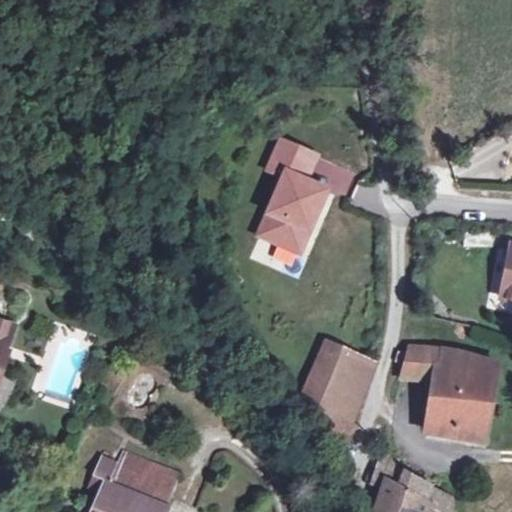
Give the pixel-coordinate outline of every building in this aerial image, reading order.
[(301,171),(313,145),(286,132),(272,161),(288,168),(261,225),(301,244),(329,185),(307,174),(301,171)] [(301,171),(307,174),(321,148),(313,145),(301,171)] [(464,248),(491,249),(492,234),(465,234),(464,248)] [(511,249),(501,299),(511,301),(511,249)] [(0,364),(13,326),(0,322),(0,364)] [(300,402),(309,405),(329,426),(323,439),(340,465),(352,432),(348,431),(371,372),(373,365),(325,344),(300,402)] [(439,367),(441,351),(409,347),(403,375),(434,383),(436,366),(439,367)] [(436,366),(434,383),(426,431),(485,442),(498,366),(453,352),(441,351),(439,367),(436,366)] [(414,477),(399,469),(395,466),(390,461),(389,455),(385,453),(373,485),(383,488),(375,511),(430,511),(431,509),(436,511),(455,511),(453,498),(414,477)] [(157,492),(170,497),(178,477),(121,455),(117,466),(160,484),(157,492)] [(163,511),(170,497),(157,492),(160,484),(117,466),(100,460),(93,475),(106,480),(92,511),(163,511)]
